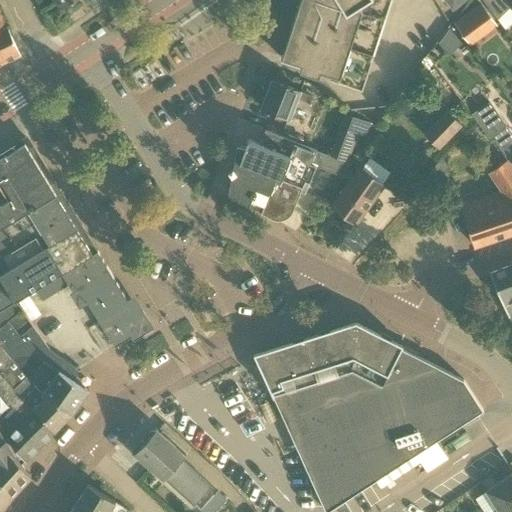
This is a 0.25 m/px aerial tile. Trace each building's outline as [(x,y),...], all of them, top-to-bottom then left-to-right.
[(56,0),(63,8),(74,0),(56,0)] [(298,0),(281,57),(331,73),(330,79),(361,88),(392,0),(298,0)] [(444,0),(453,11),(467,0),(444,0)] [(511,0),(483,0),(498,19),(511,6),(511,7),(511,0)] [(498,25),(481,2),(454,23),(471,45),(498,25)] [(0,63),(22,54),(0,7),(0,63)] [(449,54),(462,42),(450,28),(439,43),(449,54)] [(300,89),(273,80),(262,107),(289,117),(295,102),(306,106),(310,96),(299,92),(300,89)] [(464,125),(448,110),(424,134),(441,150),(464,125)] [(511,133),(507,126),(491,136),(504,155),(511,150),(511,133)] [(317,149),(284,137),(266,129),(260,144),(249,139),(246,147),(242,147),(234,193),(249,202),(249,204),(271,217),(274,218),(276,219),(279,219),(282,219),(285,218),(287,217),(289,216),(291,214),(293,211),(294,210),(301,191),(305,180),(310,182),(317,166),(312,164),(317,149)] [(0,227),(38,205),(61,190),(60,189),(59,190),(26,138),(0,153),(0,227)] [(325,169),(337,173),(346,161),(330,155),(325,169)] [(511,233),(511,163),(508,159),(492,169),(489,172),(494,178),(502,190),(463,204),(465,210),(475,247),(511,233)] [(385,185),(383,183),(363,169),(362,168),(332,206),(357,224),(385,185)] [(98,250),(79,220),(61,190),(38,205),(0,227),(0,337),(23,315),(20,310),(22,308),(15,299),(60,271),(61,272),(98,250)] [(113,342),(116,346),(120,343),(145,328),(98,250),(61,272),(72,290),(70,291),(80,307),(87,302),(113,342)] [(511,264),(491,273),(505,305),(511,301),(511,264)] [(78,369),(68,362),(52,351),(33,325),(21,336),(17,330),(28,321),(23,315),(0,337),(0,346),(11,363),(14,360),(28,375),(23,380),(29,388),(74,412),(89,391),(71,380),(78,369)] [(326,511),(484,409),(464,379),(356,325),(256,357),(326,511)] [(8,365),(11,363),(0,346),(0,380),(10,392),(56,430),(73,413),(74,412),(29,388),(23,380),(22,382),(8,365)] [(26,461),(43,444),(56,430),(10,392),(0,380),(0,393),(14,407),(0,422),(0,434),(12,454),(13,454),(16,451),(26,461)] [(135,453),(151,467),(164,479),(170,479),(195,503),(211,485),(182,459),(186,454),(157,428),(135,453)] [(31,475),(13,454),(12,454),(0,434),(0,480),(10,491),(12,494),(13,495),(32,476),(31,475)] [(498,508),(511,498),(511,473),(497,483),(492,475),(482,482),(487,490),(498,508)] [(12,494),(10,491),(0,480),(0,510),(13,495),(12,494)] [(109,511),(116,502),(88,485),(81,495),(77,503),(90,511),(109,511)] [(203,511),(215,511),(227,499),(218,491),(201,510),(203,511)] [(511,511),(511,498),(498,508),(501,511),(511,511)] [(71,511),(90,511),(77,503),(71,511)]
